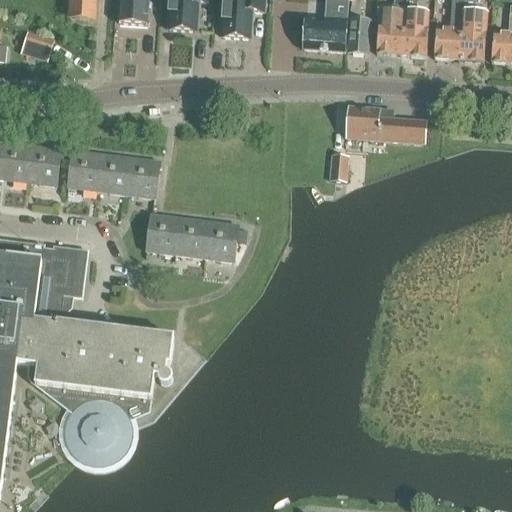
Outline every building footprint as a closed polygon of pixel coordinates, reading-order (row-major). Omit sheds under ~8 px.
[(73,0),(72,20),(97,22),(98,0),(73,0)] [(121,0),(120,26),(148,28),(149,0),(121,0)] [(171,0),(169,33),(197,35),(199,7),(211,8),(211,0),(171,0)] [(225,0),(223,41),(251,43),(253,15),(265,15),(265,0),(225,0)] [(336,2),(329,1),(329,0),(328,0),(327,2),(327,3),(326,23),(306,21),(303,52),(345,56),(349,3),(336,2)] [(363,12),(363,0),(351,0),(352,4),(351,3),(347,56),(369,57),(371,24),(360,23),(361,12),(363,12)] [(452,33),(447,32),(437,31),(435,62),(459,64),(464,5),(465,5),(465,0),(458,0),(458,4),(454,4),(452,33)] [(377,58),(402,60),(405,8),(406,1),(395,1),(395,9),(377,8),(376,20),(380,20),(377,58)] [(486,35),(475,34),(477,15),(469,14),(469,5),(465,5),(464,5),(459,64),(484,65),(486,35)] [(428,31),(416,30),(417,9),(405,8),(402,60),(426,61),(428,31)] [(492,66),(511,67),(511,8),(511,9),(509,37),(495,36),(492,66)] [(51,55),(54,44),(28,36),(25,47),(51,55)] [(347,110),(345,142),(377,144),(379,122),(379,113),(347,110)] [(379,122),(377,144),(424,148),(426,125),(379,122)] [(0,183),(27,187),(32,150),(3,146),(0,173),(0,183)] [(32,150),(27,187),(57,190),(61,154),(32,150)] [(98,194),(102,159),(73,155),(69,191),(98,194)] [(126,198),(131,162),(102,159),(98,194),(126,198)] [(131,162),(126,198),(156,201),(160,166),(131,162)] [(347,184),(348,163),(335,162),(334,183),(347,184)] [(181,223),(155,219),(152,219),(147,256),(177,260),(181,223)] [(205,263),(209,226),(181,223),(177,260),(205,263)] [(209,226),(205,263),(234,267),(239,230),(209,226)] [(240,235),(239,246),(247,247),(248,236),(240,235)] [(32,386),(33,387),(73,417),(71,420),(70,422),(69,424),(68,426),(67,429),(66,431),(66,433),(66,435),(66,438),(66,440),(66,442),(67,445),(67,447),(68,449),(69,451),(70,453),(71,455),(72,457),(74,459),(75,461),(77,463),(79,465),(81,466),(83,467),(85,468),(87,469),(90,470),(92,471),(96,471),(101,472),(106,471),(110,470),(115,468),(117,467),(119,466),(120,464),(122,463),(124,461),(127,458),(128,456),(129,454),(130,452),(131,450),(133,445),(133,443),(133,441),(133,438),(133,436),(133,434),(133,431),(132,429),(132,427),(131,425),(150,416),(152,404),(157,368),(171,370),(175,341),(73,328),(73,321),(69,316),(62,314),(64,300),(74,302),(80,254),(54,250),(54,254),(44,252),(45,249),(0,243),(0,500),(1,499),(18,368),(32,370),(31,370),(30,371),(30,372),(29,373),(29,375),(28,376),(28,377),(28,379),(28,380),(29,381),(29,383),(30,384),(31,385),(32,386)]
